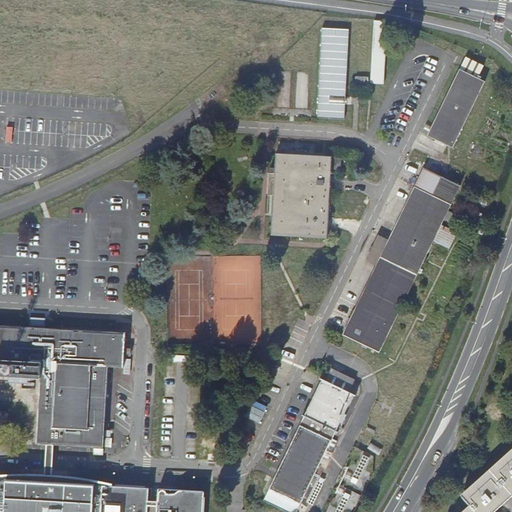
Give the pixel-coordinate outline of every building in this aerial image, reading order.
[(369,83),(385,83),(387,21),(374,21),(371,80),(369,80),(369,78),(357,77),(357,86),(368,86),(369,83)] [(350,31),(323,30),(320,118),(346,119),(350,31)] [(478,79),(484,67),(466,58),(428,136),(454,148),(486,82),(478,79)] [(332,156),(278,153),(274,216),(273,235),(327,238),(328,228),(329,201),(330,189),(332,156)] [(380,351),(460,184),(424,167),(343,333),(380,351)] [(126,333),(0,325),(0,360),(41,363),(36,444),(51,445),(104,448),(109,367),(124,368),(125,355),(131,355),(131,345),(125,344),(126,333)] [(0,360),(0,375),(40,377),(41,363),(0,360)] [(355,380),(331,369),(326,381),(322,379),(264,500),(288,511),(296,511),(359,385),(354,383),(355,380)] [(201,450),(220,450),(221,435),(201,434),(201,450)] [(355,448),(331,511),(355,511),(370,471),(368,470),(374,455),(355,448)] [(493,511),(511,495),(511,452),(462,497),(470,508),(465,511),(493,511)] [(64,476),(50,475),(41,474),(28,474),(20,474),(15,474),(7,474),(0,474),(0,511),(203,511),(205,490),(182,489),(182,490),(180,490),(179,491),(175,492),(173,493),(167,493),(166,491),(165,490),(163,489),(162,490),(161,490),(160,492),(159,492),(159,494),(159,500),(149,500),(149,487),(112,485),(112,484),(109,483),(98,481),(84,478),(75,477),(64,476)]
